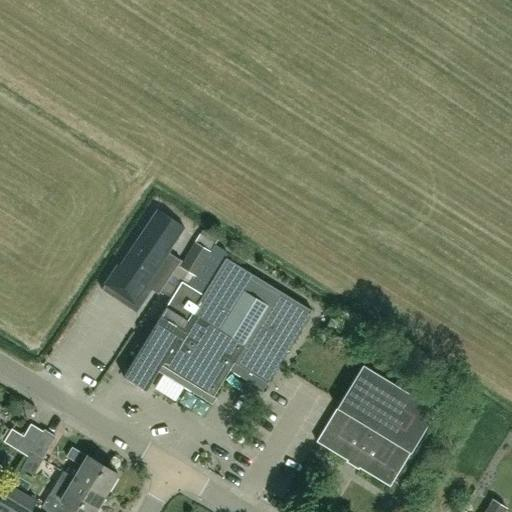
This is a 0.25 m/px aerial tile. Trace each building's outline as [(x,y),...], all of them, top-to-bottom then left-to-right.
[(157,210),(119,268),(117,267),(104,286),(116,294),(134,306),(147,287),(158,295),(180,261),(167,252),(183,228),(157,210)] [(210,251),(215,244),(200,234),(172,276),(187,286),(194,276),(196,277),(212,252),(210,251)] [(160,374),(164,368),(214,398),(234,364),(267,384),(312,311),(277,290),(269,304),(245,289),(253,276),(225,259),(211,283),(218,287),(210,300),(181,283),(123,379),(146,392),(158,372),(160,374)] [(410,456),(437,412),(428,406),(427,407),(375,374),(364,367),(337,410),(338,411),(318,444),(390,488),(410,456)] [(31,452),(43,432),(31,424),(23,437),(12,429),(4,442),(16,449),(28,457),(31,452)] [(42,459),(55,437),(44,430),(43,432),(31,452),(42,459)] [(81,465),(72,479),(103,497),(117,474),(87,455),(86,457),(71,448),(66,457),(81,465)] [(76,511),(94,511),(103,497),(72,479),(65,491),(54,485),(41,506),(51,511),(66,511),(69,508),(76,511)] [(0,503),(16,511),(28,511),(34,502),(10,487),(0,503)] [(504,511),(505,511),(507,508),(492,499),(484,511),(504,511)]
